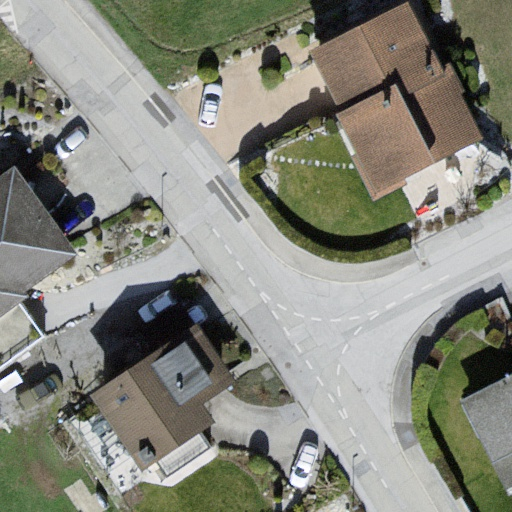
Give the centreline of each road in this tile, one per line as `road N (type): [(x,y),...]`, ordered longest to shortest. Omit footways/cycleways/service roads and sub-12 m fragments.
road 1 (residential): [(26,0),(165,162),(302,353)]
road 2 (residential): [(511,241),(302,353)]
road 3 (residential): [(302,353),(400,511)]
